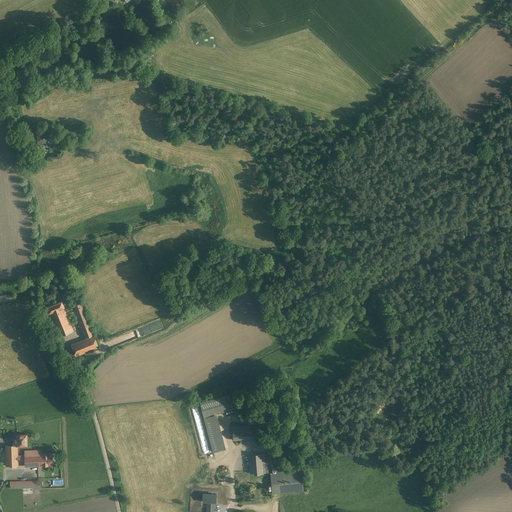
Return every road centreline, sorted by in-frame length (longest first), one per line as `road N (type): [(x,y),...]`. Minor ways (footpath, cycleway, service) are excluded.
road 1 (track): [(508,0),(280,208),(283,247),(241,292)]
road 2 (unclassified): [(0,84),(46,62),(74,37),(93,0)]
